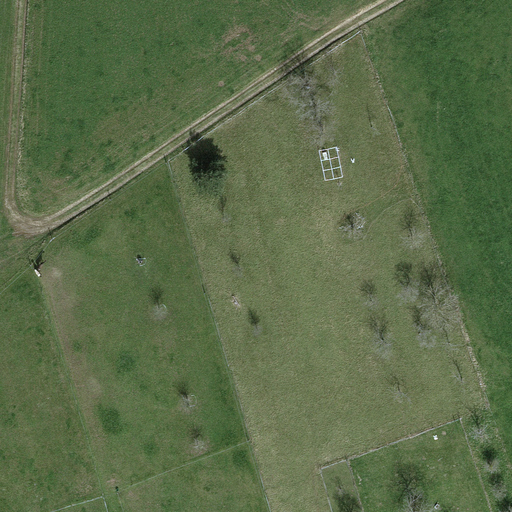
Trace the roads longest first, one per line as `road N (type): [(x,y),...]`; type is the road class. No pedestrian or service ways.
road 1 (track): [(0,252),(389,0)]
road 2 (track): [(14,0),(5,197),(17,235)]
